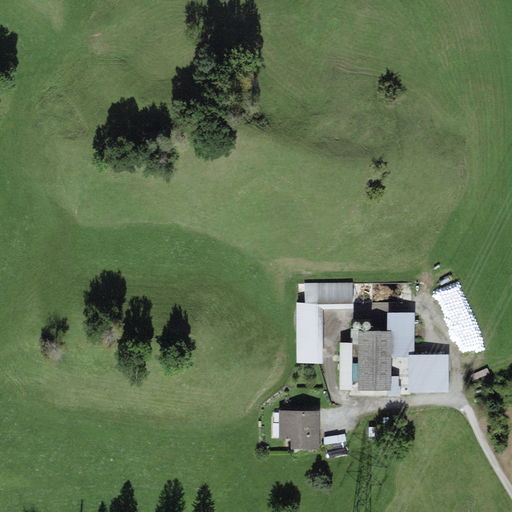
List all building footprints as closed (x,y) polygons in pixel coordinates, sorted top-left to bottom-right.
[(304,303),(296,303),(297,363),(323,363),(323,309),(353,309),(353,303),(353,283),(304,284),(304,303)] [(392,331),(392,356),(408,357),(408,354),(414,354),(415,312),(387,312),(387,331),(392,331)] [(358,330),(359,330),(360,329),(361,327),(361,326),(361,324),(360,323),(359,322),(358,321),(356,321),(355,322),(354,322),(353,324),(352,325),(352,326),(353,328),(354,329),(355,330),(356,330),(358,330)] [(368,330),(369,330),(370,329),(371,327),(371,326),(371,324),(370,323),(369,322),(368,321),(366,321),(365,322),(364,323),(363,324),(362,325),(362,326),(363,328),(364,329),(365,330),(366,330),(368,330)] [(387,331),(358,331),(359,390),(388,390),(388,397),(400,397),(400,386),(399,386),(399,376),(392,376),(392,356),(392,331),(387,331)] [(353,343),(340,343),(340,390),(352,390),(353,343)] [(414,354),(408,354),(408,357),(408,393),(449,393),(448,354),(414,354)] [(318,413),(278,413),(278,437),(290,437),(290,451),(318,451),(318,413)] [(325,438),(326,445),(348,441),(347,434),(325,438)]
